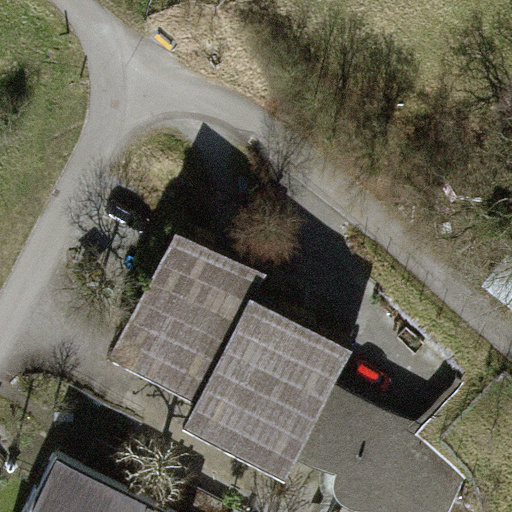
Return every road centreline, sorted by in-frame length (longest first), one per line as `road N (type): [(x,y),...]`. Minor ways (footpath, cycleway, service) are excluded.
road 1 (track): [(511,304),(140,12)]
road 2 (track): [(140,12),(0,269)]
